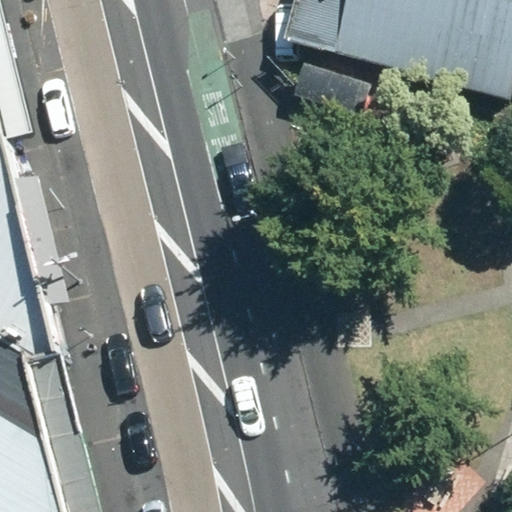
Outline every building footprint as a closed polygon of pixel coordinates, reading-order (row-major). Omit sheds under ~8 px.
[(511,0),(311,0),(299,47),(511,103),(511,0)] [(384,84),(317,65),(307,100),(374,119),(384,84)] [(0,67),(0,153),(21,149),(0,67)] [(21,149),(0,153),(0,337),(45,366),(75,358),(21,149)] [(45,366),(0,337),(0,400),(62,435),(45,366)] [(0,511),(80,511),(62,435),(0,400),(0,511)]
